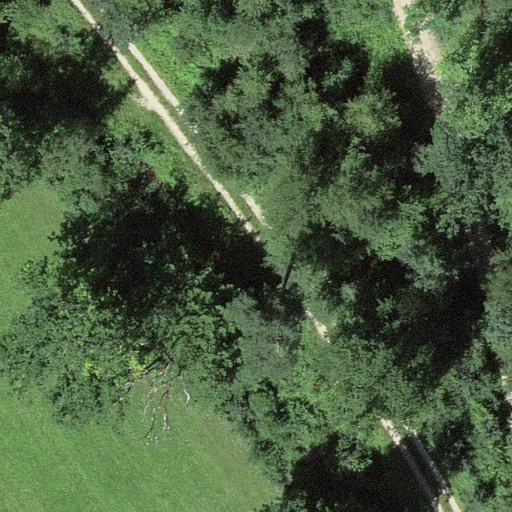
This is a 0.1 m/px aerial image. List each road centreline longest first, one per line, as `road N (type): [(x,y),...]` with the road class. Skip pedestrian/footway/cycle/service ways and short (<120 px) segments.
road 1 (track): [(440,511),(253,225),(83,0)]
road 2 (track): [(511,322),(472,161),(400,0)]
